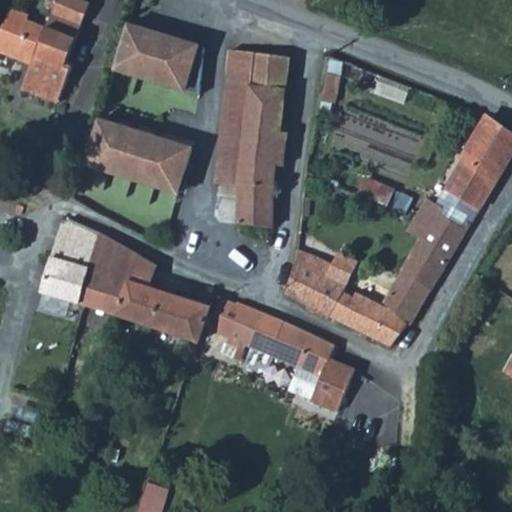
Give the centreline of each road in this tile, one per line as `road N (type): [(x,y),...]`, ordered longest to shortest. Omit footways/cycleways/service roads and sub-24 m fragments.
road 1 (residential): [(511,188),(407,366),(393,368),(345,337),(184,263)]
road 2 (unclassified): [(239,0),(451,80),(511,114)]
